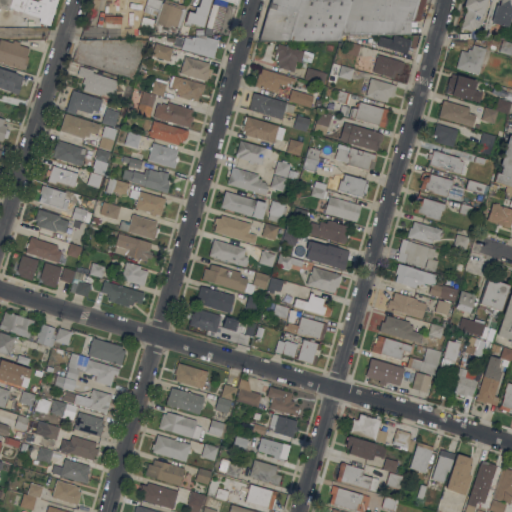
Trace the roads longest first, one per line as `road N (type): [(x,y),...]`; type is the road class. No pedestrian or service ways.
road 1 (residential): [(511,442),(0,288)]
road 2 (residential): [(446,0),(297,511)]
road 3 (residential): [(255,0),(106,511)]
road 4 (residential): [(76,0),(0,237)]
